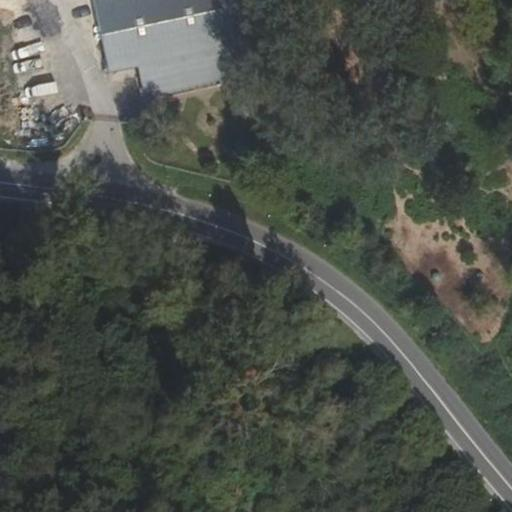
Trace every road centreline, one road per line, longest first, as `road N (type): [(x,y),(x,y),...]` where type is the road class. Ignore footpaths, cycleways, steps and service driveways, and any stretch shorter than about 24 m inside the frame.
road 1 (primary): [(0,182),(218,226),(300,266),(404,353),(511,490)]
road 2 (unknown): [(100,199),(101,104),(53,0)]
